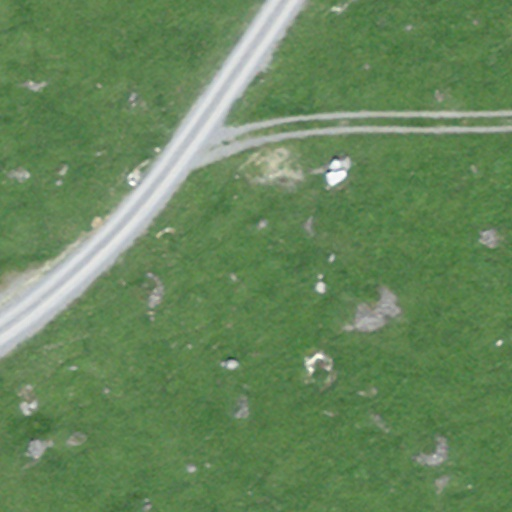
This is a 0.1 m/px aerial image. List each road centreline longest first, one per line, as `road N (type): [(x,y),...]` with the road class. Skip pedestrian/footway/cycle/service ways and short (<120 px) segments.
road 1 (track): [(287,0),(193,146),(111,249),(0,328)]
road 2 (track): [(182,159),(285,126),(511,120)]
